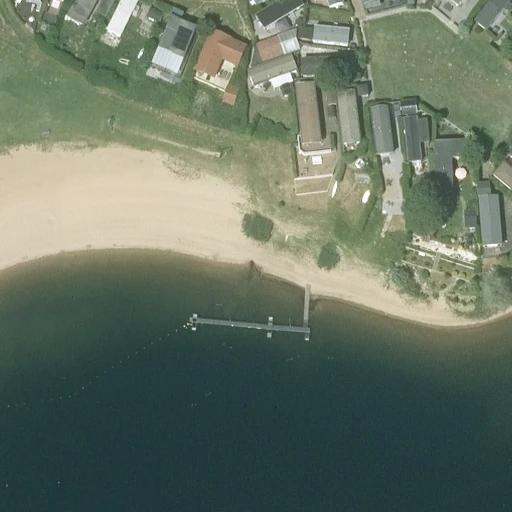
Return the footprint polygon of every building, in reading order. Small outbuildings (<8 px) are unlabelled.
[(73,0),(69,8),(83,15),(90,0),(73,0)] [(120,0),(107,31),(120,36),(135,1),(133,0),(120,0)] [(250,0),(256,8),(268,0),(250,0)] [(341,0),(326,0),(329,9),(343,5),(341,0)] [(445,0),(457,10),(465,0),(445,0)] [(511,0),(495,0),(473,25),(485,36),(511,4),(511,0)] [(258,19),(263,28),(293,12),(288,2),(258,19)] [(149,10),(145,19),(156,24),(160,16),(149,10)] [(151,52),(166,59),(180,26),(165,19),(151,52)] [(245,47),(210,31),(192,71),(214,81),(222,61),(237,68),(245,47)] [(314,31),(312,45),(348,49),(350,35),(314,31)] [(300,32),(298,42),(310,43),(311,33),(300,32)] [(255,49),(260,64),(297,52),(292,36),(255,49)] [(291,63),(247,77),(252,91),(295,77),(291,63)] [(300,65),(301,80),(344,78),(343,63),(300,65)] [(300,132),(302,148),(322,146),(315,86),(295,88),(300,132)] [(290,87),(280,91),(283,101),(294,97),(290,87)] [(357,88),(357,95),(361,98),(368,97),(366,87),(357,88)] [(238,93),(237,92),(228,89),(224,102),(224,103),(234,106),(238,93)] [(326,93),(327,100),(328,109),(336,108),(335,99),(334,93),(326,93)] [(354,97),(338,99),(344,151),(361,149),(354,97)] [(401,107),(402,119),(416,118),(415,106),(401,107)] [(394,109),(395,123),(402,122),(400,108),(394,109)] [(370,115),(376,162),(393,160),(387,113),(370,115)] [(417,123),(403,124),(408,169),(421,168),(417,123)] [(463,140),(433,141),(435,193),(451,192),(450,157),(463,157),(463,140)] [(511,173),(503,166),(493,179),(511,194),(511,173)] [(477,187),(477,199),(488,199),(487,186),(477,187)] [(479,204),(482,255),(500,254),(497,203),(479,204)] [(475,214),(465,214),(465,230),(475,230),(475,214)]
